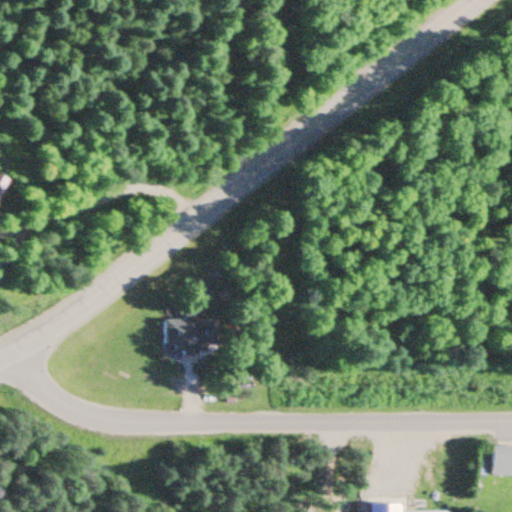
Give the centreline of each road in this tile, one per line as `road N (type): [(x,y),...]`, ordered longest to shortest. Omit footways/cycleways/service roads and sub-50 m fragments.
road 1 (secondary): [(0,361),(473,0)]
road 2 (residential): [(9,359),(62,408),(125,424),(511,421)]
